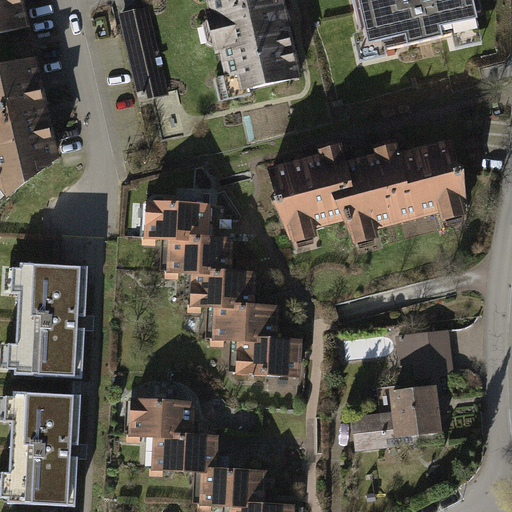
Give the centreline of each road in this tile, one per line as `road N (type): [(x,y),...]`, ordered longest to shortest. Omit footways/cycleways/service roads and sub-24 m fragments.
road 1 (residential): [(500,479),(497,313),(511,204)]
road 2 (residential): [(97,211),(101,160),(64,0)]
